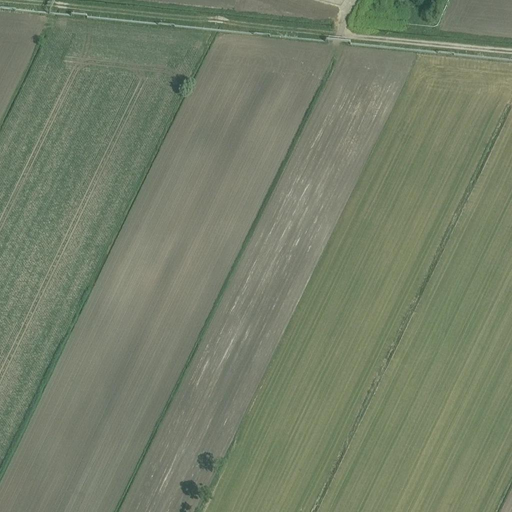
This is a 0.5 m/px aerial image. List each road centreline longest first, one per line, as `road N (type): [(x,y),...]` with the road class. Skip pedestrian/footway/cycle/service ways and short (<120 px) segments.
road 1 (track): [(355,0),(339,35),(4,0)]
road 2 (track): [(335,43),(339,35),(511,52)]
